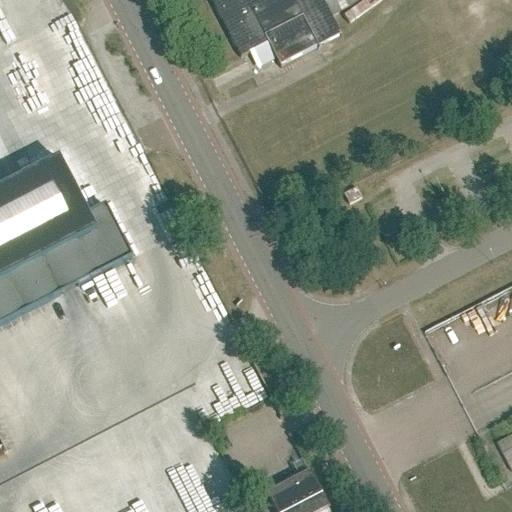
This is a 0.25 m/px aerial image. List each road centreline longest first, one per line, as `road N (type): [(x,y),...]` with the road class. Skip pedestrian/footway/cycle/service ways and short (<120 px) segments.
road 1 (tertiary): [(303,350),(122,0)]
road 2 (unclassified): [(303,350),(511,240)]
road 3 (tertiary): [(387,511),(303,350)]
